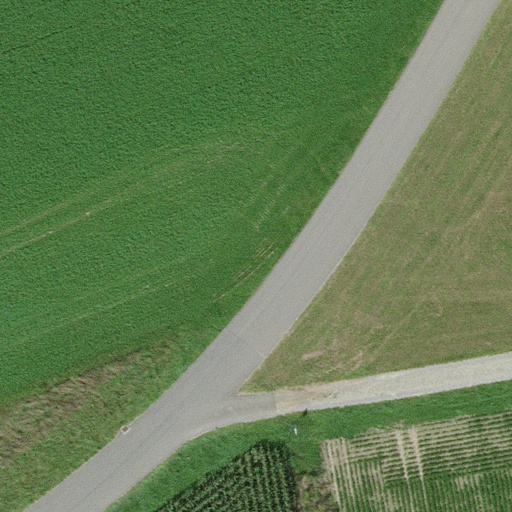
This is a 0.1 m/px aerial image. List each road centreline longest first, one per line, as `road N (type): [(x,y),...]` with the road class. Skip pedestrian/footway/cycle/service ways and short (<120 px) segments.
road 1 (unclassified): [(64,511),(260,330),(340,222),(477,0)]
road 2 (track): [(194,398),(228,413),(511,366)]
